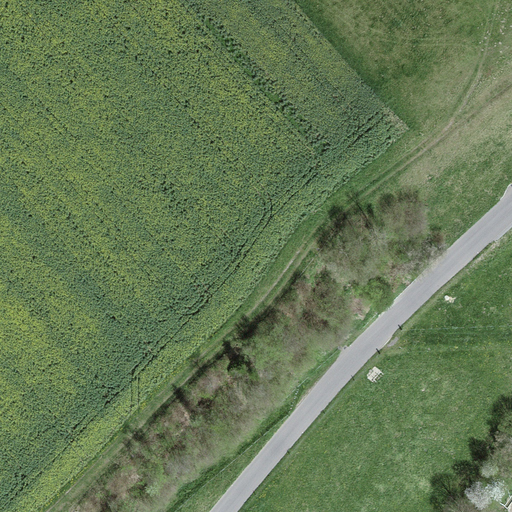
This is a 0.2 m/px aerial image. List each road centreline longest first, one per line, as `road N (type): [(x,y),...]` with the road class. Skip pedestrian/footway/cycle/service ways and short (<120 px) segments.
road 1 (track): [(511,81),(330,220),(272,295),(52,511)]
road 2 (unclassified): [(511,207),(334,380),(225,511)]
road 3 (track): [(168,511),(334,380)]
